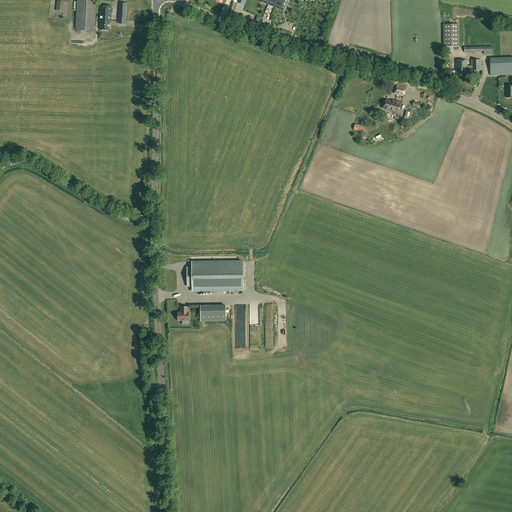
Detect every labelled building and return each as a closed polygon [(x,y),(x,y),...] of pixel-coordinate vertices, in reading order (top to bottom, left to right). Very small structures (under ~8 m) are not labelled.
[(77,0),(75,30),(95,31),(96,0),(77,0)] [(284,0),(277,0),(275,7),(281,9),(284,0)] [(118,23),(126,24),(127,3),(119,3),(119,10),(118,23)] [(100,30),(109,31),(110,23),(111,23),(111,7),(101,6),(100,22),(101,22),(100,30)] [(443,24),(444,47),(459,46),(458,24),(443,24)] [(274,25),(272,30),(282,33),(284,29),(274,25)] [(484,52),(484,55),(493,54),(493,46),(464,47),(465,53),(484,52)] [(511,57),(490,58),(490,75),(511,74),(511,57)] [(456,60),(456,76),(469,76),(468,70),(482,70),(481,60),(470,60),(471,68),(467,68),(467,60),(456,60)] [(394,94),(403,96),(405,88),(397,86),(394,94)] [(383,108),(399,113),(401,103),(392,100),(392,101),(386,100),(383,108)] [(404,121),(408,122),(409,117),(411,118),(412,113),(406,111),(404,121)] [(354,130),(365,133),(367,127),(355,124),(354,130)] [(193,287),(193,291),(243,291),(243,262),(193,263),(193,267),(188,267),(188,287),(193,287)] [(201,321),(226,321),(226,306),(201,306),(201,321)] [(178,320),(189,320),(189,312),(188,312),(188,307),(181,307),(181,312),(178,312),(178,320)]
